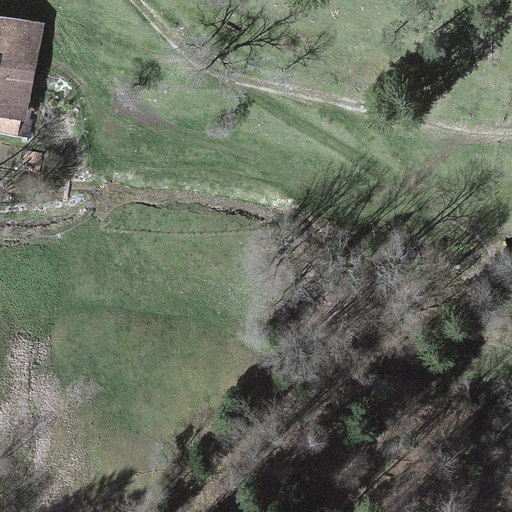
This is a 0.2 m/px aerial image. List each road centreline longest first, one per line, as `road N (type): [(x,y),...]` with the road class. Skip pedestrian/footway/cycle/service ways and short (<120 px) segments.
road 1 (track): [(132,0),(226,82),(478,232),(511,274)]
road 2 (track): [(226,82),(511,134)]
